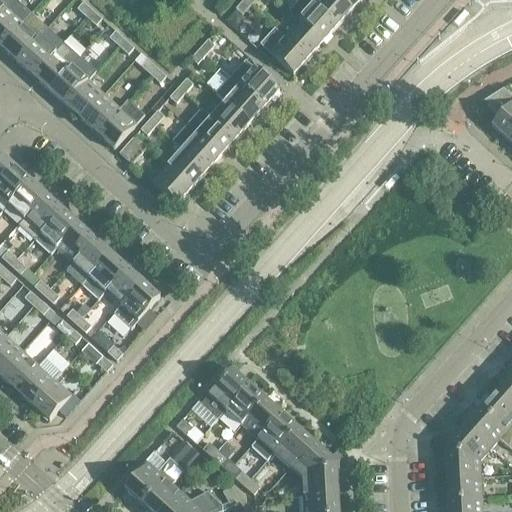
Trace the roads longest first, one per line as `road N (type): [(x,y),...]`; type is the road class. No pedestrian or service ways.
road 1 (residential): [(439,0),(198,265),(20,102)]
road 2 (residential): [(402,511),(398,435),(511,301)]
